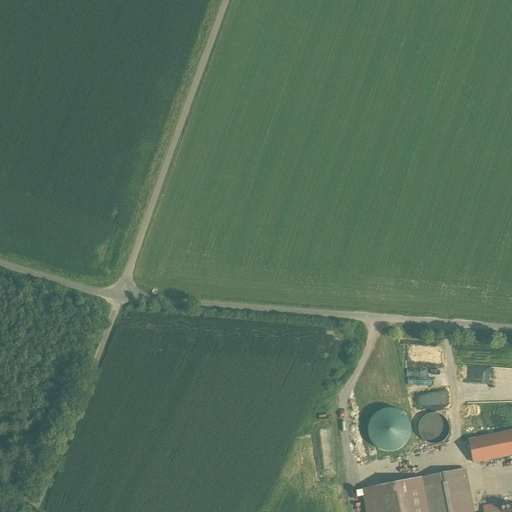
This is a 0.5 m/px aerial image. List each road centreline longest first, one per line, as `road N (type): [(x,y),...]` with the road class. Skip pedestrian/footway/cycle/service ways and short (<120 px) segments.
road 1 (unclassified): [(119,297),(511,330)]
road 2 (unclassified): [(225,0),(119,297)]
road 3 (unclassified): [(119,297),(0,263)]
